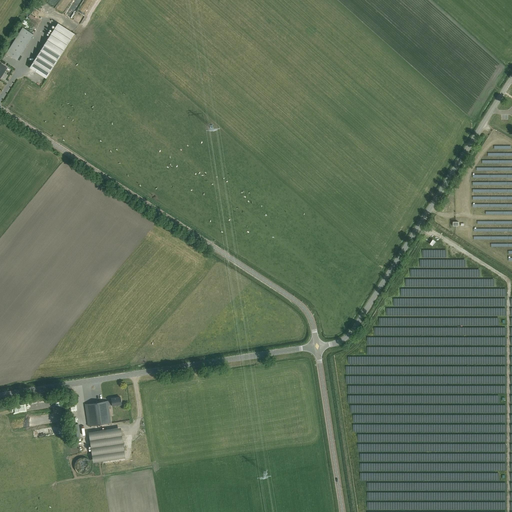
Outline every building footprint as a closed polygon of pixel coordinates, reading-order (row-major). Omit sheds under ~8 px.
[(74,33),(58,23),(29,67),(46,78),(74,33)] [(33,34),(23,27),(6,53),(17,59),(33,34)] [(6,67),(0,63),(0,77),(1,76),(5,79),(9,72),(5,70),(6,67)] [(121,404),(120,397),(111,398),(111,400),(107,401),(85,404),(88,426),(111,423),(108,406),(112,405),(112,406),(121,404)] [(80,438),(78,424),(71,425),(73,439),(80,438)] [(89,434),(93,459),(124,454),(120,430),(89,434)]
